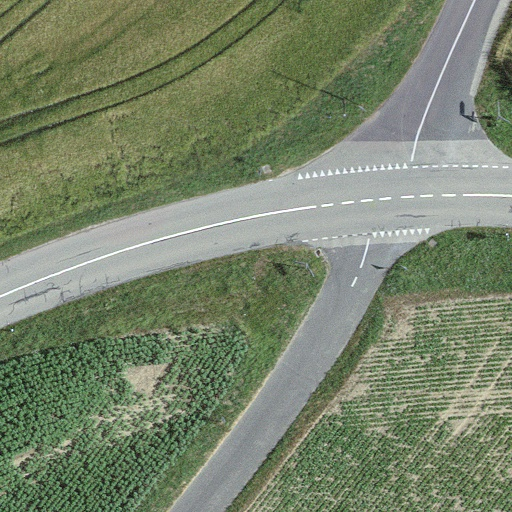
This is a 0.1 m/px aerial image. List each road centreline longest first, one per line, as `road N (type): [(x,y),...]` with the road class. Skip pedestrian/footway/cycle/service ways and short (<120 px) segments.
road 1 (secondary): [(0,296),(195,230),(371,200)]
road 2 (unclassified): [(195,511),(342,305),(363,260),(371,200)]
road 3 (residential): [(474,0),(420,125),(409,197)]
